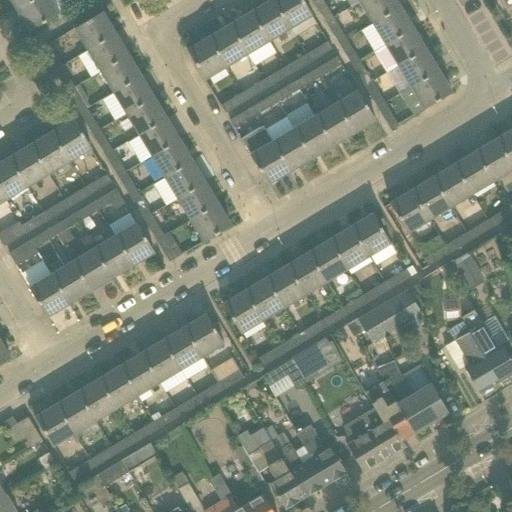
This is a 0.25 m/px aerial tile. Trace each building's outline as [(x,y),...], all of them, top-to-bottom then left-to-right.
[(29,31),(59,13),(51,0),(28,0),(15,8),(29,31)] [(273,0),(269,0),(251,11),(269,41),(290,28),(273,0)] [(317,24),(312,14),(303,0),(273,0),(290,28),(295,37),(317,24)] [(314,0),(313,1),(326,23),(334,18),(322,0),(314,0)] [(396,0),(363,0),(359,2),(372,24),(400,7),(396,0)] [(400,7),(372,24),(385,45),(413,28),(400,7)] [(102,11),(75,28),(88,49),(115,33),(102,11)] [(230,24),(248,53),(269,41),(251,11),(230,24)] [(339,44),(346,39),(334,18),(326,23),(339,44)] [(226,66),(248,53),(230,24),(208,37),(226,66)] [(385,45),(398,66),(426,49),(413,28),(385,45)] [(100,71),(128,54),(115,33),(88,49),(100,71)] [(208,37),(187,50),(205,79),(226,66),(208,37)] [(359,60),(346,39),(339,44),(352,65),(359,60)] [(328,41),(306,54),(311,62),(333,49),(328,41)] [(49,44),(41,49),(54,70),(61,65),(49,44)] [(426,49),(398,66),(375,80),(379,87),(391,80),(399,94),(411,88),(411,87),(439,71),(426,49)] [(128,54),(100,71),(113,92),(141,75),(128,54)] [(289,75),(311,62),(306,54),(285,67),(289,75)] [(337,56),(316,69),(321,77),(342,64),(337,56)] [(365,86),(372,82),(359,60),(352,65),(365,86)] [(61,65),(54,70),(67,91),(74,87),(61,65)] [(263,80),(268,88),(289,75),(285,67),(263,80)] [(299,90),(321,77),(316,69),(294,82),(299,90)] [(411,88),(424,109),(452,92),(439,71),(411,87),(411,88)] [(113,92),(126,113),(154,97),(141,75),(113,92)] [(246,100),(268,88),(263,80),(242,93),(246,100)] [(299,90),(294,82),(273,95),(277,103),(299,90)] [(385,103),(372,82),(365,86),(377,108),(385,103)] [(74,87),(67,91),(79,112),(87,107),(90,106),(87,100),(89,99),(79,84),(75,87),(74,87)] [(375,120),(357,90),(336,103),(354,133),(375,120)] [(221,105),(225,113),(246,100),(242,93),(221,105)] [(251,108),(256,115),(257,114),(260,121),(274,113),(270,107),(277,103),(273,95),(251,108)] [(126,113),(139,135),(167,118),(154,97),(126,113)] [(354,133),(336,103),(314,116),(332,146),(354,133)] [(390,129),(398,124),(385,103),(377,108),(390,129)] [(79,112),(92,134),(100,129),(87,107),(79,112)] [(234,128),(256,115),(251,108),(230,120),(234,128)] [(311,158),(293,129),(286,116),(265,129),(289,171),(311,158)] [(332,146),(314,116),(293,129),(311,158),(332,146)] [(91,148),(73,118),(52,131),(70,161),(91,148)] [(139,135),(152,156),(180,140),(167,118),(139,135)] [(241,139),(268,184),(289,171),(265,129),(263,126),(241,139)] [(511,128),(497,138),(511,163),(511,128)] [(100,129),(92,134),(105,155),(113,150),(100,129)] [(48,173),(70,161),(52,131),(31,144),(48,173)] [(511,163),(497,138),(489,143),(476,151),(493,180),(511,168),(511,163)] [(152,156),(165,178),(192,161),(180,140),(152,156)] [(31,144),(9,157),(26,186),(48,173),(31,144)] [(113,150),(105,155),(118,177),(126,172),(113,150)] [(493,180),(476,151),(454,164),(472,193),(493,180)] [(0,162),(0,190),(5,200),(14,213),(35,201),(26,186),(9,157),(0,162)] [(165,178),(178,199),(205,182),(192,161),(165,178)] [(454,164),(447,168),(433,176),(451,206),(472,193),(454,164)] [(118,177),(131,198),(139,193),(126,172),(118,177)] [(86,187),(90,195),(111,182),(106,175),(86,187)] [(430,219),(451,206),(433,176),(412,189),(430,219)] [(178,199),(191,220),(218,204),(205,182),(178,199)] [(86,187),(64,200),(69,208),(90,195),(86,187)] [(114,210),(124,204),(115,188),(94,201),(99,209),(110,202),(114,210)] [(430,219),(412,189),(390,203),(408,232),(430,219)] [(131,198),(144,219),(152,214),(139,193),(131,198)] [(69,208),(64,200),(43,213),(47,220),(69,208)] [(73,214),(78,222),(99,209),(94,201),(73,214)] [(191,220),(204,242),(231,225),(218,204),(191,220)] [(511,215),(511,211),(509,207),(488,220),(493,227),(511,215)] [(43,213),(22,226),(27,233),(47,220),(43,213)] [(390,242),(372,213),(351,226),(369,255),(390,242)] [(51,227),(56,235),(57,235),(64,246),(74,239),(68,228),(78,222),(73,214),(51,227)] [(152,214),(144,219),(156,240),(165,235),(152,214)] [(467,233),(471,240),(493,227),(488,220),(467,233)] [(20,221),(0,233),(0,238),(4,246),(27,233),(22,226),(20,221)] [(133,265),(154,252),(136,222),(115,235),(133,265)] [(347,268),(369,255),(351,226),(330,239),(347,268)] [(36,248),(56,235),(51,227),(31,240),(36,248)] [(169,262),(182,254),(169,233),(165,235),(156,240),(169,262)] [(446,245),(450,253),(471,240),(467,233),(446,245)] [(133,265),(115,235),(93,248),(111,278),(133,265)] [(326,281),(347,268),(330,239),(308,252),(326,281)] [(9,253),(13,261),(16,266),(39,253),(36,248),(31,240),(9,253)] [(433,263),(450,253),(446,245),(429,255),(433,263)] [(111,278),(93,248),(72,261),(90,291),(111,278)] [(305,294),(326,281),(308,252),(287,265),(305,294)] [(405,256),(401,258),(405,266),(410,263),(405,256)] [(471,256),(455,265),(468,288),(484,278),(471,256)] [(29,287),(47,317),(68,304),(50,274),(42,260),(21,273),(29,287)] [(90,291),(72,261),(50,274),(68,304),(90,291)] [(283,307),(305,294),(287,265),(266,277),(283,307)] [(406,269),(385,282),(390,290),(411,277),(417,273),(413,266),(407,270),(406,269)] [(244,290),(262,320),(283,307),(266,277),(244,290)] [(385,282),(363,295),(368,303),(390,290),(385,282)] [(357,319),(364,331),(371,344),(385,337),(422,315),(408,289),(357,319)] [(244,290),(223,303),(241,333),(262,320),(244,290)] [(363,295),(342,308),(347,315),(368,303),(363,295)] [(460,320),(460,318),(458,299),(450,300),(444,301),(447,321),(460,320)] [(326,328),(347,315),(342,308),(340,309),(338,305),(319,317),(321,320),(326,328)] [(498,381),(511,373),(511,361),(501,343),(497,346),(474,310),(460,318),(462,321),(498,381)] [(224,344),(206,313),(184,326),(203,356),(224,344)] [(364,331),(357,319),(357,318),(346,325),(353,336),(362,332),(364,331)] [(299,333),(304,341),(326,328),(321,320),(299,333)] [(498,381),(462,321),(446,330),(468,362),(463,366),(479,393),(498,381)] [(163,339),(181,369),(203,356),(184,326),(163,339)] [(299,333),(278,347),(283,354),(304,341),(299,333)] [(326,338),(291,359),(305,383),(342,361),(332,341),(329,343),(326,338)] [(142,352),(160,382),(181,369),(163,339),(142,352)] [(0,364),(11,358),(0,340),(0,364)] [(262,367),(283,354),(278,347),(257,359),(262,367)] [(121,365),(139,395),(160,382),(142,352),(121,365)] [(295,388),(305,383),(291,359),(264,376),(269,385),(287,375),(295,388)] [(99,378),(117,408),(139,395),(121,365),(99,378)] [(219,383),(223,390),(244,378),(240,370),(219,383)] [(402,375),(400,372),(383,382),(365,393),(374,408),(383,424),(389,421),(401,440),(413,432),(448,412),(430,382),(414,392),(402,375)] [(78,390),(96,420),(117,408),(99,378),(78,390)] [(216,384),(203,392),(197,395),(202,403),(223,390),(219,383),(216,384)] [(57,403),(75,433),(96,420),(78,390),(57,403)] [(202,403),(197,395),(176,408),(180,416),(202,403)] [(57,403),(35,417),(53,446),(75,433),(57,403)] [(180,416),(176,408),(154,421),(159,429),(180,416)] [(384,459),(405,446),(401,440),(389,421),(383,424),(374,408),(359,417),(384,459)] [(28,417),(27,417),(17,424),(31,447),(42,440),(28,417)] [(346,444),(363,471),(384,459),(359,417),(344,427),(349,442),(346,444)] [(159,429),(154,421),(133,434),(138,441),(159,429)] [(271,441),(305,497),(322,486),(306,459),(301,462),(284,433),(279,437),(272,425),(265,430),(271,441)] [(306,459),(322,486),(346,472),(331,447),(326,450),(311,425),(297,433),(311,457),(306,459)] [(271,483),(286,508),(305,497),(271,441),(265,430),(264,430),(263,428),(250,436),(247,430),(237,437),(242,446),(258,472),(259,472),(268,466),(276,480),(271,483)] [(138,441),(133,434),(112,446),(117,454),(138,441)] [(117,454),(112,446),(91,459),(95,467),(117,454)] [(258,472),(242,446),(234,451),(256,489),(266,483),(259,472),(258,472)] [(128,472),(142,465),(135,453),(121,460),(128,472)] [(49,454),(38,460),(44,470),(55,463),(49,454)] [(95,467),(91,459),(68,473),(73,480),(95,467)] [(105,487),(128,472),(121,460),(98,475),(105,487)] [(191,511),(202,505),(182,472),(171,478),(177,490),(179,489),(191,511)] [(210,480),(215,490),(221,498),(220,499),(227,511),(273,511),(262,494),(238,508),(231,497),(232,496),(219,474),(210,480)] [(38,511),(38,510),(34,511),(16,511),(5,494),(0,497),(0,511),(38,511)] [(227,511),(220,499),(217,501),(219,504),(205,511),(227,511)]
